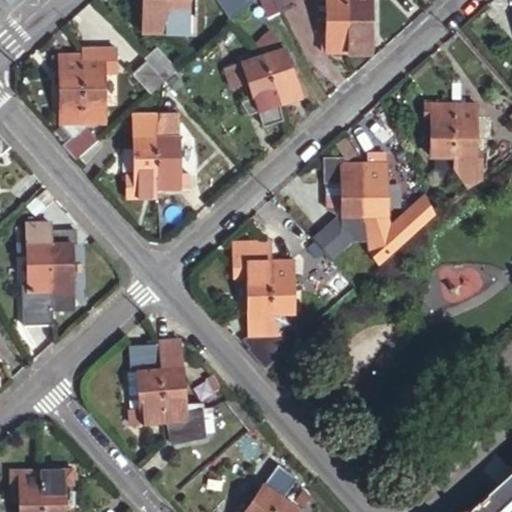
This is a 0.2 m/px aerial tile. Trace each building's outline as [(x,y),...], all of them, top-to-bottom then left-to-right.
[(165,16),(163,0),(142,0),(143,18),(165,16)] [(163,0),(165,16),(188,15),(186,0),(163,0)] [(244,8),(239,0),(216,0),(231,20),(244,8)] [(270,0),(254,0),(263,18),(276,12),(270,0)] [(286,0),(270,0),(276,12),(289,6),(286,0)] [(324,54),(351,52),(350,51),(346,1),(346,0),(323,0),(327,41),(323,41),(324,54)] [(350,51),(351,52),(372,50),(369,1),(365,1),(364,0),(349,0),(349,1),(346,1),(350,51)] [(262,56),(278,106),(299,100),(285,52),(268,33),(253,46),(262,56)] [(113,46),(78,47),(78,55),(84,122),(106,121),(103,71),(114,70),(113,46)] [(61,143),(76,160),(97,141),(84,125),(84,122),(78,55),(56,57),(60,125),(69,136),(61,143)] [(259,57),(241,63),(248,84),(251,96),(247,97),(252,114),(278,106),(262,56),(259,57)] [(160,84),(162,82),(142,61),(127,75),(147,96),(160,84)] [(248,84),(241,63),(224,69),(231,90),(248,84)] [(474,106),(452,107),(454,159),(455,175),(455,178),(467,192),(480,182),(482,158),(475,158),(474,106)] [(454,159),(452,107),(425,108),(425,119),(430,119),(431,160),(434,160),(454,159)] [(158,124),(159,114),(134,116),(134,139),(158,138),(158,124)] [(179,124),(158,124),(158,138),(179,138),(179,124)] [(0,152),(1,153),(8,146),(0,136),(0,152)] [(345,136),(335,145),(346,162),(356,156),(354,147),(345,136)] [(128,192),(159,191),(158,138),(134,139),(136,176),(128,177),(128,192)] [(158,138),(159,191),(189,189),(189,175),(180,176),(179,138),(158,138)] [(454,159),(434,160),(435,179),(455,178),(455,175),(454,159)] [(352,243),(364,241),(362,215),(360,214),(358,164),(335,165),(335,161),(320,162),(320,184),(336,184),(337,217),(325,228),(343,251),(352,243)] [(362,215),(382,215),(380,163),(358,164),(360,214),(362,215)] [(364,250),(379,269),(396,254),(436,215),(427,195),(390,225),(382,215),(362,215),(364,241),(364,250)] [(36,218),(29,218),(22,219),(25,286),(18,287),(19,325),(48,323),(48,293),(44,237),(37,238),(36,218)] [(43,218),(36,218),(37,238),(44,237),(43,218)] [(312,240),(331,262),(343,251),(325,228),(312,240)] [(44,237),(48,293),(70,292),(67,236),(44,237)] [(272,242),(269,240),(232,242),(233,249),(270,247),(272,242)] [(248,312),(270,312),(270,311),(268,259),(270,247),(233,249),(234,280),(246,280),(248,312)] [(270,311),(270,312),(291,311),(289,259),(268,259),(270,311)] [(264,372),(286,352),(270,312),(248,312),(248,339),(238,342),(264,372)] [(178,341),(158,341),(157,343),(163,420),(167,420),(169,442),(205,439),(203,411),(191,411),(191,404),(184,404),(178,341)] [(131,422),(163,420),(157,343),(125,346),(131,422)] [(276,511),(283,503),(298,481),(280,468),(247,511),(276,511)] [(65,511),(64,483),(71,483),(70,470),(41,472),(40,511),(65,511)] [(511,511),(511,471),(464,511),(511,511)] [(40,511),(41,472),(9,474),(10,493),(20,493),(21,506),(21,511),(40,511)] [(11,507),(21,506),(20,493),(10,493),(11,507)] [(296,511),(283,503),(276,511),(296,511)]
